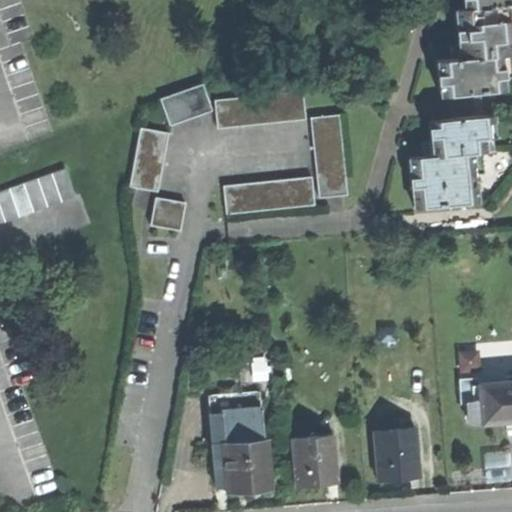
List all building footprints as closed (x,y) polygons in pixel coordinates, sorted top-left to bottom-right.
[(439,63),(442,96),(504,91),(501,57),(511,55),(511,0),(464,0),(466,11),(457,11),(459,28),(460,46),(451,47),(452,62),(439,63)] [(162,97),(171,125),(213,111),(204,84),(162,97)] [(217,102),(220,129),(306,121),(304,94),(217,102)] [(410,184),(412,208),(478,203),(474,154),(486,153),(485,138),(495,137),(494,116),(431,121),(433,141),(421,142),(422,157),(408,159),(410,184)] [(312,121),(320,200),(348,197),(340,118),(312,121)] [(132,189),(158,194),(168,133),(142,128),(132,189)] [(0,193),(0,225),(78,198),(68,170),(0,193)] [(223,189),(226,215),(315,207),(312,180),(223,189)] [(185,204),(155,199),(150,226),(180,232),(185,204)] [(511,382),(479,385),(482,422),(505,420),(505,425),(511,424),(511,382)] [(469,423),(482,422),(479,385),(466,386),(469,423)] [(208,396),(212,445),(264,441),(260,392),(208,396)] [(374,432),(378,481),(398,479),(419,477),(415,428),(374,432)] [(290,439),(294,487),(316,486),(337,484),(333,436),(290,439)] [(264,441),(212,445),(214,472),(226,471),(227,488),(228,492),(248,491),(270,489),(266,441),(264,441)] [(215,489),(227,488),(226,471),(214,472),(215,489)]
